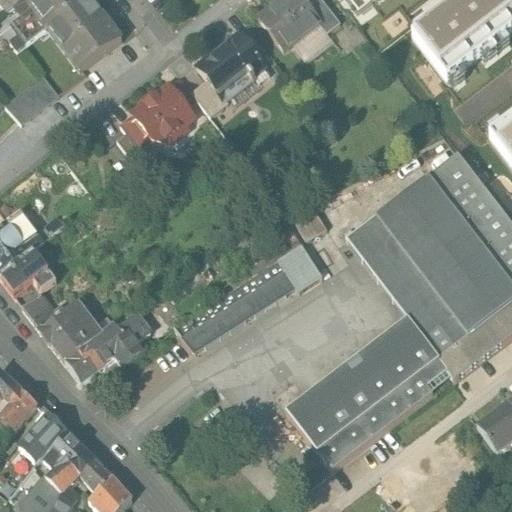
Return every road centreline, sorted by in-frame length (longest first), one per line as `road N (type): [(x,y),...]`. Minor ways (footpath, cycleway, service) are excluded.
road 1 (tertiary): [(0,336),(165,511)]
road 2 (residential): [(0,184),(165,58)]
